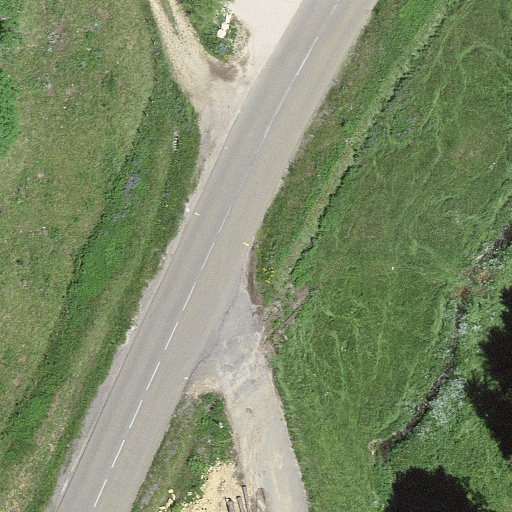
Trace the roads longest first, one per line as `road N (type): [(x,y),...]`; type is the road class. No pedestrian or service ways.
road 1 (secondary): [(92,511),(275,117),(344,0)]
road 2 (track): [(256,156),(199,83),(163,0)]
